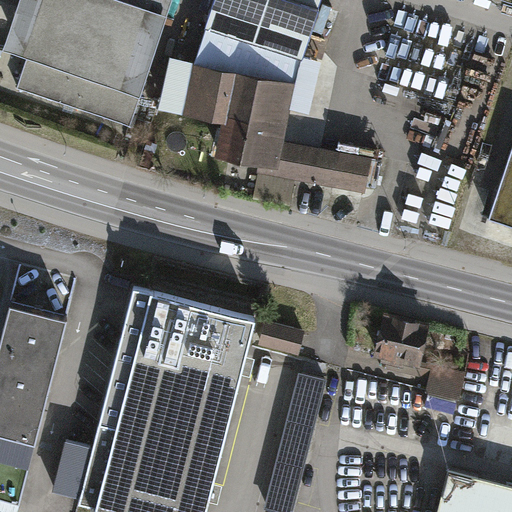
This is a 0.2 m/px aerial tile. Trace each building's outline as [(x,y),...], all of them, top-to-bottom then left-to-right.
[(126,136),(170,0),(17,0),(0,53),(0,63),(17,69),(7,98),(126,136)] [(300,53),(317,2),(311,0),(209,0),(202,20),(218,26),(205,61),(266,73),(275,45),(300,53)] [(205,61),(190,59),(179,112),(219,120),(212,155),(277,167),(284,134),(294,79),(266,73),(205,61)] [(340,145),(284,134),(277,167),(365,184),(371,156),(339,150),(340,145)] [(511,146),(486,227),(511,235),(511,146)] [(205,511),(255,312),(148,286),(115,423),(98,419),(92,444),(81,492),(78,501),(93,504),(91,511),(92,511),(205,511)] [(0,503),(16,508),(62,325),(4,310),(0,326),(0,503)] [(428,321),(385,310),(373,355),(416,366),(428,321)] [(302,330),(265,321),(260,342),(297,351),(302,330)] [(464,371),(432,362),(425,388),(457,396),(464,371)] [(291,511),(324,377),(297,370),(264,506),(290,511),(291,511)] [(81,492),(92,444),(64,438),(53,486),(81,492)] [(511,511),(511,482),(449,466),(437,511),(511,511)]
